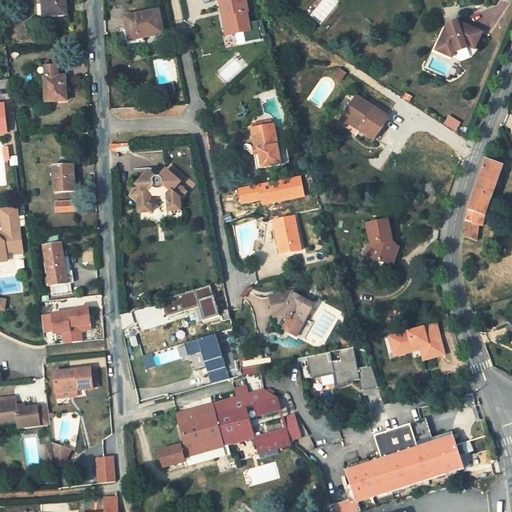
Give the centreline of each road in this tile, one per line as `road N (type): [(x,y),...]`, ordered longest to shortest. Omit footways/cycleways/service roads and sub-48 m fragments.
road 1 (residential): [(99,128),(124,486)]
road 2 (residential): [(495,403),(450,274),(458,208),(511,63)]
road 3 (residential): [(197,122),(233,304)]
road 4 (residential): [(92,0),(99,128)]
